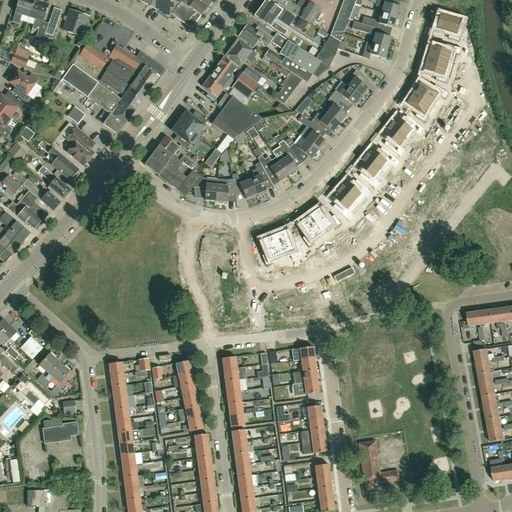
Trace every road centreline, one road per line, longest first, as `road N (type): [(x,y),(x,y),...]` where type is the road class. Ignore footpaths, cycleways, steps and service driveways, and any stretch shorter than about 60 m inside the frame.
road 1 (residential): [(225,222),(279,203),(320,169),(388,85),(420,0)]
road 2 (residential): [(344,511),(324,331),(207,344)]
road 3 (residential): [(488,510),(452,304),(511,294)]
road 4 (residential): [(227,511),(207,344)]
road 5 (tertiary): [(12,284),(117,164)]
road 6 (residential): [(99,511),(86,358)]
road 7 (residential): [(193,63),(144,29),(77,0)]
road 8 (tertiary): [(117,164),(193,63)]
road 9 (residential): [(117,164),(175,206),(225,222)]
road 10 (residential): [(207,344),(225,222)]
road 11 (residential): [(207,344),(86,358)]
